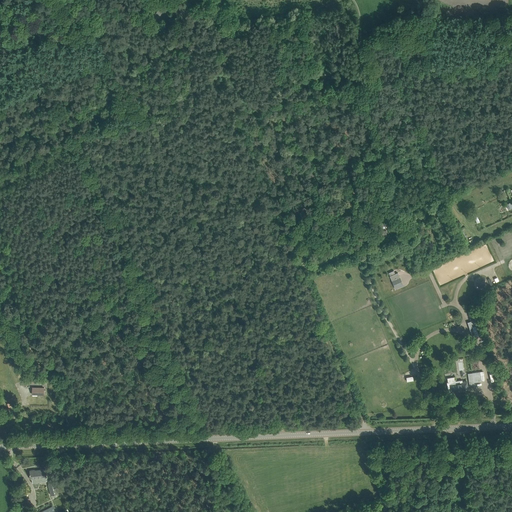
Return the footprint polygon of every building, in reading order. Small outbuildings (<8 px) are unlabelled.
[(402,283),(399,277),(392,280),(395,286),(402,283)] [(476,319),(471,321),(473,327),(472,327),(475,338),(476,338),(479,337),(476,328),(480,327),(479,325),(478,325),(476,319)] [(472,373),(474,383),(485,381),(484,375),(481,375),(480,372),(472,373)] [(450,384),(450,387),(451,392),(462,390),(461,387),(467,386),(467,381),(462,382),(462,383),(450,384)] [(32,387),(32,395),(44,395),(44,387),(32,387)] [(13,398),(6,400),(8,407),(15,404),(13,398)] [(30,473),(30,475),(30,478),(46,477),(46,469),(30,471),(30,473)] [(55,483),(48,484),(51,495),(58,493),(55,483)]
